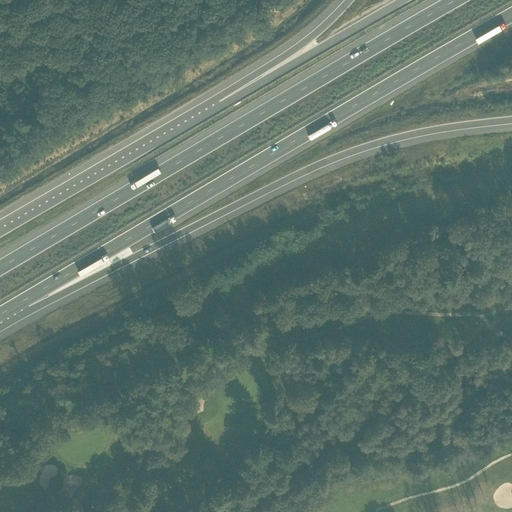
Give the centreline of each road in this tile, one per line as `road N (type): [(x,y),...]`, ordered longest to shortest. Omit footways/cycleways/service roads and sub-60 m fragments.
road 1 (motorway): [(25,301),(511,17)]
road 2 (motorway): [(454,0),(0,269)]
road 3 (motorway): [(25,301),(364,146),(511,118)]
road 4 (motorway): [(220,105),(0,233)]
road 5 (motorway): [(402,0),(220,105)]
road 6 (motorway): [(346,0),(220,105)]
